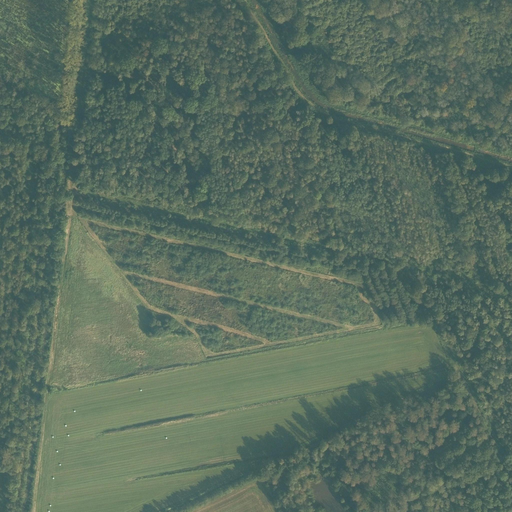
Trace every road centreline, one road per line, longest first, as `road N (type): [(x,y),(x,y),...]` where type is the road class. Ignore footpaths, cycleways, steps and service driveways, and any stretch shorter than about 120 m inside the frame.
road 1 (track): [(76,0),(15,511)]
road 2 (track): [(33,511),(91,0)]
road 3 (track): [(511,166),(321,111),(291,82),(245,0)]
road 4 (track): [(260,0),(328,102),(511,153)]
road 5 (track): [(307,241),(69,189)]
